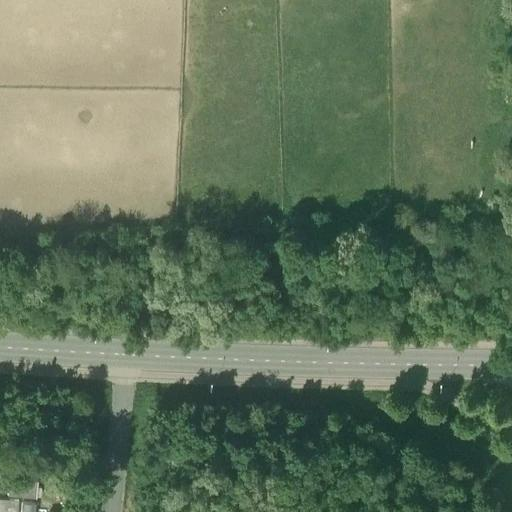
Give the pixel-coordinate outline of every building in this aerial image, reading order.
[(36,472),(45,487),(59,478),(50,464),(36,472)] [(9,477),(9,478),(8,495),(36,496),(37,480),(32,479),(31,471),(9,477)] [(0,497),(8,499),(8,495),(9,478),(9,477),(3,479),(0,478),(0,497)] [(8,499),(6,511),(17,511),(19,499),(8,499)] [(46,511),(47,502),(27,501),(26,511),(46,511)]
